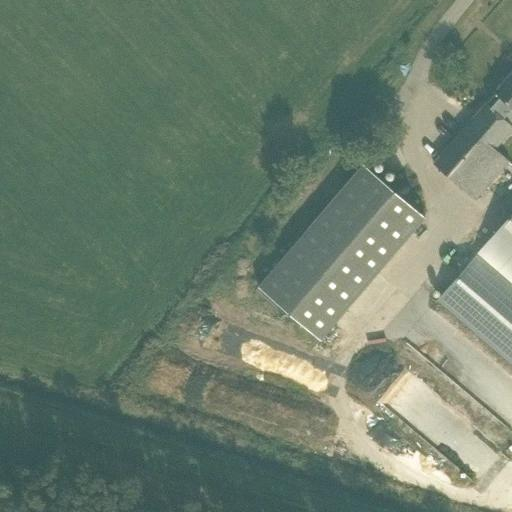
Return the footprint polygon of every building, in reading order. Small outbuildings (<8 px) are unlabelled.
[(511,73),(433,164),(472,198),(506,159),(494,149),(511,127),(511,73)] [(425,218),(362,164),(257,287),(320,341),(425,218)] [(511,283),(511,213),(477,253),(511,283)] [(511,367),(511,286),(476,255),(435,301),(511,367)] [(408,369),(377,397),(393,416),(425,387),(408,369)]
